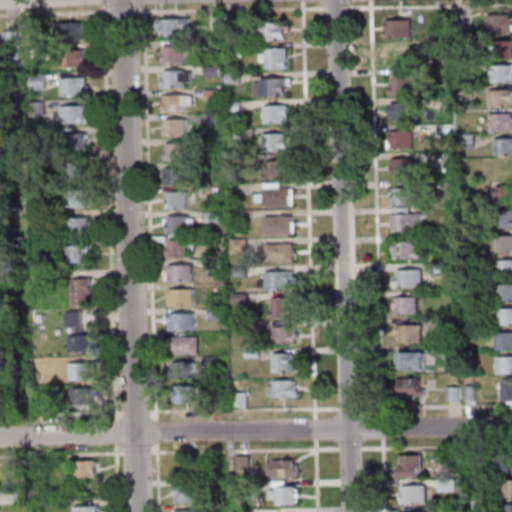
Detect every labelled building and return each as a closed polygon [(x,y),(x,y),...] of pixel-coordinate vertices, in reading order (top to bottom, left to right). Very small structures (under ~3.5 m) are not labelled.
[(222,24),(222,13),(231,13),(232,24),(222,24)] [(452,29),(452,13),(462,13),(463,29),(452,29)] [(487,15),(509,15),(509,19),(511,18),(511,33),(487,33),(487,15)] [(159,36),(159,29),(155,29),(155,19),(188,18),(188,30),(182,30),(182,35),(159,36)] [(386,38),(385,20),(409,19),(410,38),(386,38)] [(57,23),(82,22),(83,40),(57,41),(57,23)] [(258,40),(257,23),(284,22),(285,39),(258,40)] [(1,47),(1,31),(17,31),(17,46),(1,47)] [(511,57),(491,57),(490,41),(511,41),(511,57)] [(241,44),(241,54),(224,55),(224,45),(241,44)] [(162,64),(161,46),(182,46),(183,63),(162,64)] [(264,49),(286,48),(286,69),(264,69),(264,49)] [(387,66),(386,49),(410,48),(411,65),(387,66)] [(58,51),(83,51),(83,67),(58,68),(58,51)] [(3,61),(3,52),(17,52),(17,61),(3,61)] [(511,65),(511,82),(493,83),(492,66),(511,65)] [(203,76),(202,66),(217,66),(217,76),(203,76)] [(183,82),(183,87),(161,88),(161,76),(163,76),(163,71),(190,70),(190,82),(183,82)] [(224,74),(238,73),(239,84),(224,84),(224,74)] [(28,75),(43,74),(44,90),(28,90),(28,75)] [(389,86),(388,82),(391,82),(390,75),(407,75),(408,95),(388,96),(387,86),(389,86)] [(59,78),(84,77),(85,95),(59,96),(59,78)] [(258,79),(285,79),(285,97),(259,97),(258,79)] [(0,92),(0,80),(10,80),(11,92),(0,92)] [(472,98),(457,99),(456,87),(472,86),(472,98)] [(203,100),(202,90),(217,90),(218,99),(203,100)] [(488,91),(511,90),(511,102),(511,107),(488,107),(488,91)] [(183,95),(184,112),(163,112),(162,95),(183,95)] [(29,102),(43,101),(43,115),(29,116),(29,102)] [(239,102),(240,110),(225,111),(225,102),(239,102)] [(414,103),(415,120),(392,121),(392,117),(389,117),(389,104),(414,103)] [(59,106),(85,105),(85,122),(59,123),(59,106)] [(262,106),(287,105),(287,123),(263,124),(262,106)] [(207,127),(207,114),(220,113),(220,126),(207,127)] [(489,114),(511,114),(511,131),(489,132),(489,114)] [(184,119),(184,136),(164,136),(164,119),(184,119)] [(240,137),(225,138),(225,127),(239,127),(240,137)] [(30,143),(30,130),(45,129),(45,142),(30,143)] [(390,149),(390,132),(412,131),(412,148),(390,149)] [(60,151),(60,134),(86,133),(86,151),(60,151)] [(286,134),(287,151),(262,152),(261,134),(286,134)] [(459,149),(459,135),(473,134),(474,149),(459,149)] [(493,140),(511,139),(511,154),(493,154),(493,140)] [(164,144),(193,143),(193,160),(164,161),(164,144)] [(226,165),(226,156),(240,156),(240,165),(226,165)] [(391,176),(390,159),(413,159),(413,176),(391,176)] [(86,161),(86,178),(63,178),(63,162),(86,161)] [(264,162),(288,161),(289,178),(264,179),(264,162)] [(165,168),(186,167),(186,185),(165,186),(165,168)] [(495,187),(511,187),(511,204),(495,205),(495,187)] [(391,206),(391,189),(413,188),(414,205),(391,206)] [(289,189),(290,206),(262,207),(262,189),(289,189)] [(63,208),(63,191),(87,190),(88,207),(63,208)] [(166,193),(186,192),(187,208),(166,208),(166,193)] [(204,211),(220,211),(220,222),(204,223),(204,211)] [(228,221),(227,212),(242,211),(243,220),(228,221)] [(492,211),(511,211),(511,229),(493,229),(492,211)] [(33,222),(33,213),(49,212),(50,222),(33,222)] [(392,232),(391,215),(420,214),(420,224),(414,224),(414,231),(392,232)] [(167,217),(187,216),(188,233),(167,234),(167,217)] [(263,217),(290,216),(291,235),(263,235),(263,217)] [(64,219),(87,218),(87,235),(64,236),(64,219)] [(511,253),(496,253),(496,237),(511,236),(511,253)] [(245,254),(230,254),(230,240),(245,239),(245,254)] [(188,240),(188,257),(168,258),(167,241),(188,240)] [(393,242),(414,242),(415,249),(424,248),(424,259),(393,260),(393,242)] [(266,245),(292,244),(292,262),(266,263),(266,245)] [(65,246),(88,245),(89,262),(66,263),(65,246)] [(205,271),(205,260),(222,259),(222,270),(205,271)] [(511,276),(497,277),(496,261),(511,260),(511,276)] [(427,274),(427,263),(442,263),(443,273),(427,274)] [(191,282),(168,283),(167,266),(191,265),(191,282)] [(245,277),(231,277),(230,267),(244,267),(245,277)] [(420,270),(421,287),(393,288),(392,276),(396,276),(396,270),(420,270)] [(264,272),(292,271),(292,286),(290,286),(290,290),(265,291),(264,272)] [(69,280),(90,279),(90,302),(70,302),(69,280)] [(511,284),(511,301),(498,301),(497,285),(511,284)] [(168,289),(192,289),(193,306),(169,307),(168,289)] [(246,303),(232,304),(231,294),(246,294),(246,303)] [(270,298),(289,297),(290,305),(293,305),(293,319),(271,320),(270,298)] [(394,315),(393,298),(416,297),(416,314),(394,315)] [(1,301),(15,301),(16,311),(2,311),(1,301)] [(498,308),(511,308),(511,325),(498,326),(498,308)] [(207,309),(222,309),(223,319),(207,319),(207,309)] [(80,335),(91,335),(91,353),(67,353),(67,335),(75,335),(75,327),(63,328),(63,311),(80,311),(80,335)] [(192,330),(168,331),(168,314),(192,313),(192,330)] [(263,331),(249,331),(248,322),(262,321),(263,331)] [(396,343),(396,336),(394,336),(394,326),(420,325),(421,343),(396,343)] [(272,345),(271,328),(294,327),(294,344),(272,345)] [(495,332),(511,331),(511,349),(495,350),(495,332)] [(169,356),(169,346),(166,346),(166,338),(197,337),(197,355),(169,356)] [(244,358),(243,349),(258,349),(258,357),(244,358)] [(292,366),(292,372),(272,373),(271,354),(292,353),(292,360),(295,360),(295,366),(292,366)] [(398,372),(397,354),(423,353),(424,371),(398,372)] [(4,356),(19,356),(20,371),(4,371),(4,356)] [(202,367),(202,357),(215,357),(215,367),(202,367)] [(511,357),(511,374),(496,374),(495,357),(511,357)] [(192,362),(192,379),(171,379),(171,362),(192,362)] [(69,381),(68,364),(93,363),(93,380),(69,381)] [(398,396),(397,379),(419,379),(420,396),(398,396)] [(272,396),(266,396),(266,386),(271,386),(271,381),(293,380),(293,385),(295,385),(295,398),(272,399),(272,396)] [(511,402),(501,402),(500,381),(511,381),(511,402)] [(171,404),(171,387),(192,386),(192,403),(171,404)] [(463,402),(463,386),(473,386),(474,402),(463,402)] [(457,387),(458,402),(445,402),(444,388),(457,387)] [(69,389),(92,388),(92,406),(69,406),(69,389)] [(245,407),(232,408),(232,392),(244,392),(245,407)] [(38,411),(37,395),(48,394),(48,410),(38,411)] [(422,453),(398,453),(398,476),(422,476),(422,453)] [(484,453),(468,453),(468,470),(485,469),(484,453)] [(500,470),(511,470),(511,453),(500,453),(500,470)] [(236,470),(252,470),(252,455),(236,455),(236,470)] [(97,459),(75,459),(75,476),(97,476),(97,459)] [(298,476),(298,459),(267,459),(267,476),(298,476)] [(438,461),(438,472),(450,472),(450,461),(438,461)] [(439,491),(455,491),(455,478),(439,478),(439,491)] [(511,479),(503,479),(503,496),(511,496),(511,479)] [(254,481),(238,482),(238,497),(255,497),(254,481)] [(199,485),(175,485),(175,502),(199,502),(199,485)] [(270,503),(297,503),(297,485),(270,485),(270,503)] [(427,502),(427,485),(402,485),(402,502),(427,502)] [(14,490),(14,503),(30,503),(30,490),(14,490)] [(473,499),(473,511),(488,511),(488,498),(473,499)]
